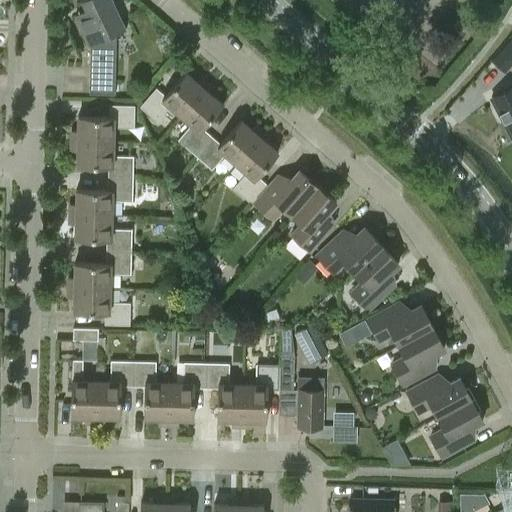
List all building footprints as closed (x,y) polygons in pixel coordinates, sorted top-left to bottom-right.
[(114,92),(116,32),(124,28),(110,0),(82,0),(89,14),(77,19),(90,46),(89,92),(114,92)] [(511,59),(501,50),(491,61),(492,62),(503,72),(511,62),(511,59)] [(180,115),(207,84),(199,77),(196,81),(185,71),(164,96),(156,89),(141,106),(157,119),(169,106),(180,115)] [(215,91),(207,84),(180,115),(190,125),(179,138),(196,153),(210,136),(202,129),(223,104),(212,95),(215,91)] [(511,86),(491,97),(511,136),(511,135),(511,86)] [(132,127),(133,106),(114,106),(114,117),(77,116),(77,130),(71,130),(71,141),(113,142),(113,126),(132,127)] [(219,144),(210,136),(196,153),(213,167),(224,154),(235,164),(263,131),(255,125),(251,129),(240,120),(219,144)] [(271,138),(263,131),(235,164),(246,173),(234,186),(250,200),(264,183),(257,177),(278,152),(267,143),(271,138)] [(113,142),(71,141),(71,151),(76,151),(76,165),(112,166),(112,178),(131,178),(131,156),(113,156),(113,142)] [(283,207),(290,214),(316,185),(298,170),(291,178),(278,175),(254,202),(273,219),(283,207)] [(181,177),(173,181),(177,191),(185,187),(181,177)] [(69,203),(69,214),(111,215),(112,199),(130,200),(131,178),(112,178),(112,190),(75,189),(75,204),(69,203)] [(336,203),(316,185),(290,214),(301,223),(291,235),(310,251),(333,224),(328,211),(336,203)] [(111,240),(111,251),(129,252),(129,229),(111,229),(111,215),(69,214),(69,224),(75,224),(74,239),(111,240)] [(345,262),(352,270),(379,244),(363,227),(356,234),(342,230),(316,254),(334,273),(345,262)] [(379,244),(352,270),(362,281),(351,291),(368,310),(394,285),(391,271),(399,264),(379,244)] [(67,277),(67,287),(109,288),(110,273),(128,273),(129,252),(111,251),(110,263),(74,262),(74,277),(67,277)] [(203,275),(205,295),(219,294),(217,274),(203,275)] [(73,297),(73,312),(109,313),(109,323),(127,323),(128,302),(109,302),(109,288),(67,287),(67,297),(73,297)] [(392,333),(398,345),(432,327),(420,304),(410,309),(398,302),(367,318),(379,341),(392,333)] [(364,320),(354,325),(361,337),(370,332),(364,320)] [(279,365),(279,389),(293,389),(294,357),(290,326),(281,329),(279,357),(279,365)] [(97,340),(97,328),(73,327),(72,339),(97,340)] [(327,353),(317,334),(311,337),(306,327),(294,333),(310,362),(327,353)] [(432,327),(398,345),(404,356),(391,363),(403,385),(434,368),(435,354),(444,349),(432,327)] [(70,380),(70,416),(85,416),(85,425),(95,425),(96,384),(96,380),(82,380),(83,360),(72,360),(71,380),(70,380)] [(109,381),(96,380),(95,425),(105,425),(105,417),(120,417),(121,386),(132,386),(133,361),(110,361),(109,381)] [(156,362),(133,361),(132,386),(144,387),(143,418),(158,418),(158,426),(168,426),(169,382),(155,382),(156,362)] [(183,382),(169,382),(168,426),(178,427),(178,419),(193,419),(194,388),(205,388),(206,363),(183,362),(183,382)] [(229,363),(206,363),(205,388),(217,388),(216,420),(231,420),(231,428),(241,428),(242,384),(229,383),(229,363)] [(242,384),(241,428),(251,428),(251,420),(266,421),(267,390),(277,390),(278,365),(256,364),(256,384),(242,384)] [(432,405),(438,417),(470,399),(458,377),(450,381),(438,374),(407,391),(418,412),(432,405)] [(297,414),(296,426),(322,427),(323,390),(323,376),(298,376),(297,389),(297,414)] [(470,399),(438,417),(444,428),(430,435),(442,457),(473,440),(473,426),(482,421),(470,399)] [(164,511),(165,494),(154,494),(154,502),(139,502),(139,511),(164,511)] [(189,511),(190,503),(176,503),(176,495),(165,494),(164,511),(189,511)] [(212,511),(237,511),(238,496),(227,496),(227,504),(213,503),(212,511)] [(249,496),(238,496),(237,511),(262,511),(263,505),(249,504),(249,496)] [(392,511),(393,499),(349,498),(348,511),(392,511)] [(79,501),(78,511),(102,511),(103,502),(79,501)] [(511,511),(511,502),(494,511),(511,511)] [(115,511),(126,511),(127,504),(116,503),(115,511)]
